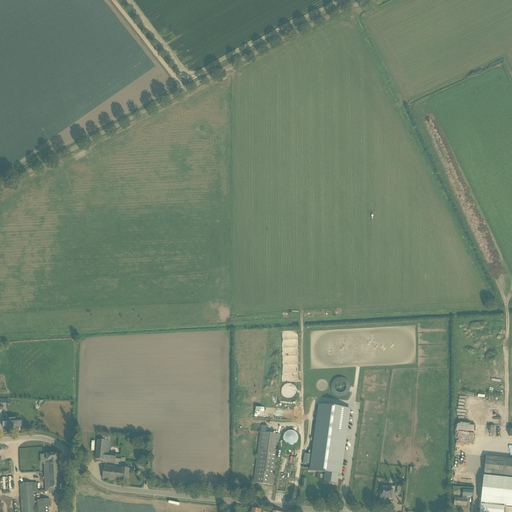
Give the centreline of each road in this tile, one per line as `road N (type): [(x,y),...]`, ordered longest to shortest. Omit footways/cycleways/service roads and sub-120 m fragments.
road 1 (unclassified): [(0,188),(366,0)]
road 2 (unclassified): [(302,511),(113,488),(51,442),(0,440)]
road 3 (track): [(302,312),(302,435),(291,510)]
